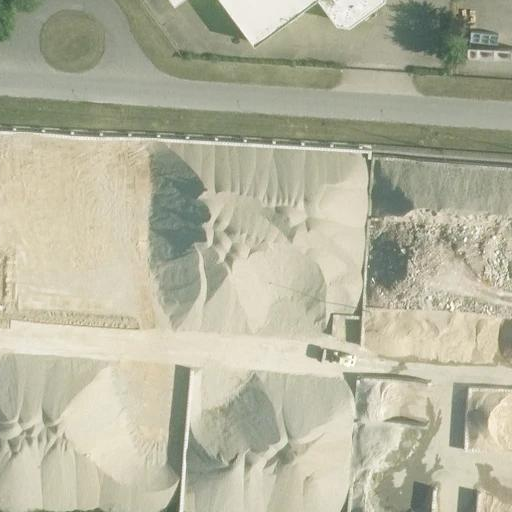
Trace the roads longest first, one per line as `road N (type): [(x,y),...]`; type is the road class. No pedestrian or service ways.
road 1 (unclassified): [(511,117),(146,92)]
road 2 (unclassified): [(146,92),(115,20),(94,2),(62,3),(0,41)]
road 3 (unclassified): [(146,92),(0,79)]
